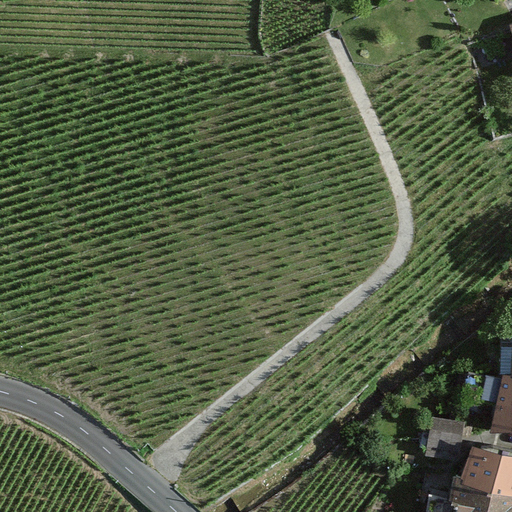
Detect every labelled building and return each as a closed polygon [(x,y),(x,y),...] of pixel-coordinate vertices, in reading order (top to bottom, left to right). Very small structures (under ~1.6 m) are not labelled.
[(500,374),(503,374),(511,375),(511,327),(503,327),(500,374)] [(490,433),(511,431),(511,375),(503,374),(502,379),(464,371),(459,398),(495,406),(490,433)] [(466,424),(433,419),(426,456),(455,461),(459,437),(464,437),(466,424)] [(511,449),(474,439),(461,474),(511,489),(511,449)] [(488,507),(507,511),(511,511),(511,489),(461,474),(453,472),(450,497),(488,507)] [(450,497),(429,494),(427,511),(486,511),(488,507),(450,497)]
